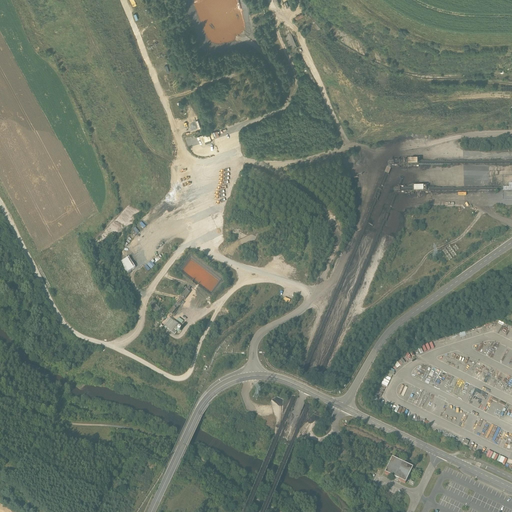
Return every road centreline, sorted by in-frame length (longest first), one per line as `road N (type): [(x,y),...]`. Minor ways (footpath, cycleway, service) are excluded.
road 1 (track): [(311,294),(279,279),(236,283),(189,372),(175,378),(67,327),(0,205)]
road 2 (track): [(253,278),(195,235),(199,164),(183,147),(124,0)]
road 3 (track): [(0,392),(48,416),(173,435),(281,511)]
